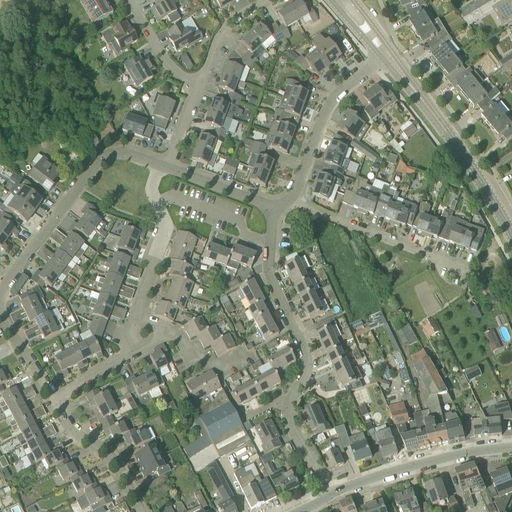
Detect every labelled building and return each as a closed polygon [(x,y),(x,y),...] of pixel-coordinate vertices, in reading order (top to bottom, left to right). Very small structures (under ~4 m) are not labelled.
[(90,18),(94,25),(110,15),(106,8),(108,7),(104,0),(86,0),(79,4),(88,19),(90,18)] [(180,20),(176,12),(172,6),(176,4),(173,0),(157,0),(160,5),(151,10),(154,16),(154,18),(156,21),(157,21),(158,23),(167,18),(171,25),(180,20)] [(417,0),(398,0),(402,10),(406,8),(409,15),(420,8),(419,3),(417,0)] [(463,19),(490,2),(488,0),(482,0),(475,4),(474,2),(458,12),(463,19)] [(511,0),(505,0),(495,6),(500,15),(497,17),(501,25),(511,18),(511,0)] [(299,2),(288,8),(297,22),(307,16),(312,23),(317,20),(311,9),(305,12),(299,2)] [(490,2),(463,19),(469,27),(477,22),(475,19),(493,8),(490,2)] [(283,25),(278,28),(285,40),(290,37),(285,29),(297,22),(288,8),(277,15),(283,25)] [(408,22),(416,34),(431,24),(423,13),(420,8),(409,15),(413,20),(408,22)] [(285,40),(278,28),(278,29),(275,23),(267,28),(262,22),(250,34),(261,46),(270,37),(277,44),(285,40)] [(126,24),(125,23),(102,36),(107,45),(114,41),(121,52),(129,48),(128,46),(137,41),(131,31),(128,33),(123,25),(126,24)] [(172,48),(174,49),(176,53),(185,47),(186,49),(202,39),(198,32),(190,36),(186,29),(184,30),(181,24),(167,32),(173,41),(171,43),(170,42),(170,43),(171,44),(170,45),(172,48)] [(444,32),(438,36),(431,24),(416,34),(423,45),(426,43),(431,48),(441,41),(448,37),(444,32)] [(249,52),(244,56),(253,65),(257,61),(251,55),(261,46),(250,34),(240,43),(249,52)] [(318,53),(329,67),(336,61),(336,60),(340,57),(330,44),(325,47),(322,43),(323,42),(319,36),(311,43),(318,53)] [(432,57),(440,67),(454,57),(445,46),(451,41),(448,37),(441,41),(431,48),(435,54),(432,57)] [(291,50),(287,55),(295,62),(299,57),(291,50)] [(229,56),(222,76),(237,82),(242,70),(245,67),(248,70),(253,65),(244,56),(240,60),(233,53),(229,56)] [(318,75),(329,67),(318,53),(312,58),(310,56),(304,61),(301,57),(293,63),(304,71),(309,67),(311,70),(313,69),(318,75)] [(499,63),(503,68),(511,61),(511,54),(511,55),(499,63)] [(443,75),(451,84),(466,72),(454,57),(440,67),(445,73),(443,75)] [(135,60),(124,67),(136,88),(152,79),(148,74),(154,70),(148,60),(138,65),(135,60)] [(511,69),(511,61),(503,68),(506,73),(511,69)] [(466,72),(451,84),(455,89),(457,88),(465,98),(484,83),(475,73),(474,74),(470,69),(466,72)] [(237,82),(222,76),(217,89),(229,93),(227,98),(240,103),(242,98),(233,94),(235,87),(243,90),(245,85),(237,82)] [(292,88),(288,100),(303,105),(307,94),(302,92),(304,86),(286,80),(284,85),(292,88)] [(477,105),(481,110),(500,95),(496,90),(488,97),(480,87),(484,83),(465,98),(474,108),(477,105)] [(397,101),(389,91),(384,95),(377,87),(364,97),(370,106),(364,111),(372,122),(379,116),(376,112),(384,106),(386,109),(397,101)] [(481,117),(490,128),(504,117),(492,102),(500,95),(481,110),(485,115),(481,117)] [(213,100),(209,112),(231,121),(234,114),(227,111),(229,105),(238,109),(240,103),(227,98),(227,99),(220,96),(218,102),(213,100)] [(159,97),(151,119),(154,120),(152,124),(154,128),(163,131),(163,132),(164,132),(175,103),(159,97)] [(275,110),(273,115),(286,120),(288,114),(299,118),(303,105),(288,100),(283,113),(275,110)] [(231,121),(209,112),(204,125),(209,126),(207,132),(226,139),(228,133),(227,133),(232,121),(231,121)] [(338,129),(355,140),(364,125),(356,120),(358,117),(349,112),(338,129)] [(148,123),(126,115),(121,131),(149,141),(149,140),(153,128),(147,125),(148,123)] [(284,126),(286,120),(273,115),(271,121),(272,122),(267,134),(275,136),(290,142),(294,130),(284,126)] [(507,140),(511,135),(511,126),(504,117),(490,128),(499,138),(502,135),(507,140)] [(412,125),(403,132),(408,139),(417,131),(412,125)] [(200,136),(196,148),(211,153),(215,142),(224,145),(226,139),(207,132),(206,132),(209,133),(207,139),(200,136)] [(326,152),(343,159),(347,149),(344,148),(346,143),(335,135),(330,148),(328,148),(326,152)] [(286,154),(290,142),(275,136),(270,149),(286,154)] [(91,147),(94,145),(98,143),(95,139),(89,142),(91,147)] [(374,163),(376,164),(380,159),(378,158),(365,148),(354,140),(350,146),(361,153),(361,154),(374,163)] [(403,149),(396,140),(392,143),(399,152),(403,149)] [(254,142),(253,144),(251,148),(264,153),(266,147),(254,142)] [(206,166),(211,153),(196,148),(191,160),(206,166)] [(249,154),(252,155),(258,157),(253,169),(269,175),(273,163),(261,158),(264,153),(251,148),(249,154)] [(325,164),(323,169),(342,176),(344,171),(346,172),(350,161),(343,159),(326,152),(324,158),(326,159),(324,164),(325,164)] [(395,166),(399,158),(391,154),(387,163),(395,166)] [(232,161),(226,159),(222,172),(228,174),(232,161)] [(28,177),(48,192),(53,187),(50,185),(59,173),(52,167),(53,166),(45,160),(39,169),(36,166),(28,177)] [(232,161),(228,174),(233,176),(238,163),(232,161)] [(253,169),(249,182),(264,187),(269,175),(253,169)] [(323,169),(321,175),(319,180),(316,179),(314,184),(332,191),(335,181),(340,182),(342,176),(323,169)] [(357,212),(363,214),(369,196),(363,194),(368,182),(358,178),(354,188),(352,193),(348,206),(358,210),(357,212)] [(15,199),(34,213),(41,202),(30,194),(33,189),(21,180),(17,185),(22,189),(15,199)] [(328,201),(332,191),(314,184),(312,189),(315,190),(313,196),(328,201)] [(380,216),(383,210),(389,191),(390,189),(384,187),(382,192),(372,188),(369,196),(363,214),(367,216),(368,213),(374,215),(374,214),(380,216)] [(342,203),(348,206),(352,193),(346,191),(342,203)] [(389,191),(383,210),(380,216),(385,218),(385,219),(390,221),(389,224),(395,226),(401,208),(395,206),(398,196),(397,194),(389,191)] [(34,213),(15,199),(7,209),(26,223),(34,213)] [(412,227),(419,209),(413,207),(414,205),(404,202),(401,208),(395,226),(399,227),(400,225),(406,227),(406,225),(412,227)] [(421,235),(426,237),(433,220),(427,218),(431,208),(430,206),(421,203),(419,209),(412,227),(417,229),(417,231),(422,233),(421,235)] [(85,216),(81,221),(93,230),(100,222),(94,217),(97,212),(86,204),(80,213),(85,216)] [(439,222),(433,220),(426,237),(431,239),(432,237),(437,239),(438,238),(444,240),(452,217),(453,214),(444,210),(439,222)] [(0,219),(1,221),(0,222),(0,234),(7,240),(11,234),(15,237),(19,233),(11,228),(15,222),(2,213),(0,215),(0,219)] [(453,247),(459,249),(468,225),(467,224),(467,223),(457,220),(457,219),(452,217),(444,240),(449,242),(449,243),(454,245),(453,247)] [(78,240),(82,235),(87,239),(93,230),(81,221),(77,226),(73,222),(66,232),(71,235),(78,240)] [(142,241),(146,230),(133,225),(131,231),(124,228),(120,239),(136,244),(137,239),(142,241)] [(484,231),(468,225),(459,249),(463,251),(464,248),(469,250),(470,249),(477,252),(484,231)] [(173,246),(191,253),(197,239),(178,233),(173,246)] [(84,244),(78,240),(71,235),(67,239),(63,236),(60,241),(82,257),(85,253),(80,249),(84,244)] [(136,244),(120,239),(117,249),(124,252),(122,257),(121,258),(130,260),(129,261),(134,262),(138,251),(134,250),(136,244)] [(61,248),(58,252),(71,262),(74,257),(79,261),(82,257),(60,241),(57,245),(61,248)] [(203,260),(214,264),(220,248),(213,246),(213,247),(208,245),(203,260)] [(174,262),(186,267),(191,253),(173,246),(168,260),(174,262)] [(214,264),(225,268),(233,247),(230,253),(226,252),(226,250),(220,248),(214,264)] [(236,272),(239,265),(244,250),(238,247),(238,249),(233,247),(225,268),(236,272)] [(251,252),(244,250),(239,265),(250,269),(255,255),(251,253),(251,252)] [(50,254),(47,258),(69,274),(72,270),(67,267),(71,262),(58,252),(54,257),(50,254)] [(122,257),(115,255),(113,260),(107,259),(105,263),(131,272),(133,268),(128,266),(129,261),(130,260),(121,258),(122,257)] [(49,265),(45,270),(58,279),(61,275),(66,278),(69,274),(47,258),(44,262),(49,265)] [(304,271),(299,260),(286,266),(288,271),(287,271),(290,278),(304,271)] [(186,267),(174,262),(169,275),(174,277),(187,282),(192,269),(186,267)] [(107,275),(122,281),(124,275),(129,277),(131,272),(105,263),(104,268),(109,270),(107,275)] [(58,279),(45,270),(42,274),(37,271),(31,280),(42,288),(45,284),(51,288),(58,279)] [(309,282),(304,271),(290,278),(293,284),(294,284),(296,287),(294,288),(295,288),(309,282)] [(122,281),(107,275),(105,281),(100,279),(98,284),(123,293),(125,288),(120,286),(122,281)] [(169,291),(188,298),(193,284),(187,282),(174,277),(169,291)] [(317,279),(311,280),(315,291),(320,289),(317,279)] [(245,299),(259,292),(255,285),(254,286),(252,282),(239,288),(245,299)] [(299,294),(301,298),(314,292),(309,282),(295,288),(298,295),(299,294)] [(99,296),(114,301),(116,296),(122,298),(123,293),(98,284),(96,288),(101,290),(99,296)] [(18,311),(21,316),(44,304),(42,300),(37,302),(31,291),(19,297),(22,303),(20,304),(23,309),(18,311)] [(177,309),(183,311),(188,298),(169,291),(164,304),(177,309)] [(262,303),(263,303),(261,299),(262,298),(259,292),(245,299),(250,309),(248,310),(248,311),(262,303)] [(319,303),(314,292),(301,298),(303,303),(302,303),(304,310),(319,303)] [(114,301),(99,296),(97,301),(92,299),(90,304),(116,313),(118,308),(112,306),(114,301)] [(220,299),(223,305),(225,310),(231,306),(225,296),(220,299)] [(154,316),(172,323),(177,309),(164,304),(159,302),(154,316)] [(262,303),(248,311),(253,321),(266,314),(264,310),(265,310),(262,303)] [(319,303),(304,310),(308,316),(309,316),(311,320),(324,314),(319,303)] [(30,324),(34,321),(44,316),(42,311),(46,309),(44,304),(21,316),(23,321),(27,318),(30,324)] [(116,313),(90,304),(89,308),(93,310),(92,316),(94,317),(107,322),(109,316),(114,318),(116,313)] [(375,322),(369,325),(372,331),(388,324),(383,311),(372,315),(375,322)] [(395,327),(406,321),(401,311),(390,317),(395,327)] [(32,328),(35,333),(59,321),(56,317),(52,319),(49,313),(44,316),(34,321),(37,326),(32,328)] [(266,314),(253,321),(259,331),(273,324),(269,318),(268,318),(266,314)] [(107,322),(94,317),(91,323),(105,328),(107,322)] [(197,336),(215,327),(214,326),(207,330),(200,318),(183,327),(190,340),(197,336)] [(429,338),(440,332),(434,322),(432,323),(429,319),(424,322),(426,326),(424,328),(429,338)] [(59,321),(35,333),(37,338),(41,335),(44,341),(58,333),(56,328),(61,326),(59,321)] [(105,328),(91,323),(89,329),(103,334),(105,328)] [(273,324),(259,331),(265,342),(277,335),(275,331),(276,330),(273,324)] [(417,342),(409,326),(397,332),(404,346),(409,346),(417,342)] [(197,336),(203,349),(221,339),(215,327),(197,336)] [(318,340),(321,346),(336,339),(331,328),(318,335),(320,339),(318,340)] [(103,334),(89,329),(88,331),(93,339),(83,344),(90,358),(96,356),(98,360),(103,358),(97,347),(103,334)] [(485,335),(493,353),(501,349),(493,331),(485,335)] [(221,339),(203,349),(204,349),(211,345),(218,358),(235,349),(228,336),(221,339)] [(326,352),(328,356),(341,350),(336,339),(321,346),(324,353),(326,352)] [(90,358),(83,344),(78,346),(75,341),(71,344),(83,367),(88,365),(85,361),(90,358)] [(64,354),(71,368),(76,365),(78,370),(83,367),(71,344),(66,346),(69,351),(64,354)] [(154,366),(157,372),(167,367),(164,361),(169,358),(163,346),(152,351),(155,355),(150,358),(154,367),(154,366)] [(288,350),(277,355),(285,370),(291,366),(290,365),(295,363),(288,350)] [(346,360),(342,352),(341,350),(328,356),(326,357),(329,363),(331,363),(333,367),(346,360)] [(411,358),(414,368),(430,398),(438,396),(447,394),(448,394),(437,374),(424,351),(411,358)] [(71,368),(64,354),(54,359),(57,365),(52,368),(58,380),(68,375),(66,371),(71,368)] [(278,373),(285,370),(277,355),(266,361),(272,372),(274,374),(278,372),(278,373)] [(333,372),(336,378),(351,371),(346,360),(333,367),(335,371),(333,372)] [(154,366),(154,367),(144,371),(147,376),(141,379),(149,393),(158,388),(155,381),(160,379),(157,372),(154,366)] [(383,370),(388,382),(393,380),(387,368),(383,370)] [(357,369),(351,372),(351,371),(336,378),(339,385),(341,384),(343,389),(344,388),(347,394),(363,388),(359,381),(362,379),(357,369)] [(466,374),(471,383),(480,378),(475,369),(466,374)] [(210,370),(205,373),(197,377),(206,395),(219,388),(210,370)] [(407,370),(401,372),(400,372),(403,383),(410,381),(407,370)] [(443,371),(437,374),(448,394),(451,392),(445,380),(447,378),(443,371)] [(0,393),(4,391),(1,386),(11,381),(8,376),(4,378),(1,372),(0,372),(0,393)] [(279,385),(274,374),(272,372),(262,377),(269,392),(276,388),(275,387),(279,385)] [(134,377),(123,382),(129,394),(135,391),(139,398),(149,393),(141,379),(136,382),(134,377)] [(193,401),(206,395),(197,377),(184,384),(193,401)] [(262,377),(251,383),(258,396),(263,394),(263,395),(269,392),(262,377)] [(251,383),(241,388),(249,403),(255,399),(254,398),(258,396),(251,383)] [(237,407),(238,407),(242,405),(242,406),(249,403),(241,388),(230,394),(237,407)] [(0,403),(0,407),(1,409),(25,397),(22,392),(18,394),(15,389),(1,397),(4,402),(0,403)] [(95,405),(98,410),(112,403),(107,393),(101,396),(98,390),(85,397),(90,407),(95,405)] [(199,420),(212,445),(219,459),(250,443),(222,391),(199,419),(199,420)] [(429,411),(432,420),(432,422),(434,422),(436,430),(434,430),(438,447),(449,444),(442,416),(438,396),(430,398),(427,403),(429,411)] [(27,401),(25,397),(1,409),(3,414),(9,411),(11,416),(25,409),(23,404),(27,401)] [(112,403),(98,410),(100,415),(96,417),(101,427),(113,421),(111,415),(117,412),(112,403)] [(321,435),(331,431),(328,423),(326,424),(319,407),(304,413),(311,432),(318,429),(321,435)] [(28,414),(25,409),(11,416),(14,421),(9,424),(11,428),(35,416),(32,411),(28,414)] [(406,411),(391,414),(396,427),(401,437),(408,454),(419,451),(416,436),(415,434),(408,435),(405,424),(409,423),(406,411)] [(431,449),(438,447),(434,430),(436,430),(434,422),(432,422),(432,420),(429,411),(431,420),(424,422),(422,413),(431,449)] [(426,431),(415,434),(416,436),(419,451),(431,449),(422,413),(413,415),(415,425),(424,423),(426,431)] [(475,438),(488,437),(486,421),(482,413),(477,415),(480,421),(473,422),(472,420),(465,424),(466,426),(472,439),(475,438)] [(465,440),(472,439),(466,426),(462,427),(455,415),(452,416),(451,414),(442,416),(449,444),(465,440)] [(19,430),(21,435),(35,428),(33,423),(37,420),(35,416),(11,428),(13,433),(19,430)] [(201,438),(207,448),(212,445),(199,420),(193,423),(201,438)] [(488,437),(501,436),(500,420),(486,421),(488,437)] [(114,441),(122,436),(128,433),(123,423),(116,426),(113,421),(101,427),(106,438),(111,436),(114,441)] [(265,455),(280,447),(276,440),(278,439),(270,422),(254,430),(263,446),(261,447),(265,455)] [(371,458),(363,436),(349,441),(343,426),(335,429),(337,436),(338,436),(339,436),(344,449),(350,447),(356,464),(371,458)] [(16,438),(21,447),(45,435),(42,430),(38,433),(35,428),(21,435),(16,438)] [(132,444),(134,449),(147,443),(149,442),(144,432),(138,435),(135,429),(128,433),(122,436),(127,446),(132,444)] [(368,432),(372,440),(374,447),(379,445),(383,459),(397,455),(393,440),(392,438),(393,438),(390,431),(389,431),(389,433),(378,436),(378,434),(376,435),(373,430),(368,432)] [(45,435),(21,447),(23,452),(28,449),(31,454),(45,447),(43,442),(47,440),(45,435)] [(339,436),(338,436),(340,439),(329,444),(334,453),(324,457),(331,471),(344,465),(340,456),(345,453),(343,449),(344,449),(339,436)] [(147,443),(149,448),(139,453),(145,465),(167,454),(161,442),(158,437),(149,442),(147,443)] [(196,441),(202,451),(207,448),(201,438),(196,441)] [(196,441),(192,444),(198,453),(202,451),(196,441)] [(194,456),(198,453),(192,444),(187,446),(194,456)] [(183,449),(189,459),(194,456),(187,446),(183,449)] [(31,467),(43,460),(55,454),(52,450),(48,452),(45,447),(31,454),(26,457),(31,467)] [(254,460),(256,466),(260,465),(255,452),(237,458),(240,465),(254,460)] [(55,466),(58,472),(70,466),(65,455),(60,458),(57,453),(55,454),(43,460),(48,470),(55,466)] [(176,464),(172,466),(167,454),(145,465),(143,466),(149,478),(164,470),(167,475),(178,470),(176,464)] [(275,488),(279,486),(284,495),(298,487),(295,481),(298,480),(295,475),(292,477),(290,473),(284,476),(281,472),(279,471),(274,474),(267,459),(261,462),(275,488)] [(234,511),(233,508),(237,506),(220,474),(214,463),(205,468),(211,479),(214,485),(222,500),(214,504),(218,511),(234,511)] [(74,470),(72,465),(70,466),(58,472),(57,472),(63,482),(69,479),(72,484),(84,478),(79,468),(74,470)] [(478,490),(480,494),(488,511),(496,511),(487,491),(480,479),(474,465),(465,468),(465,467),(454,470),(467,508),(474,506),(470,493),(478,490)] [(251,511),(276,498),(266,479),(261,482),(258,476),(254,479),(250,471),(245,474),(242,469),(233,474),(237,481),(251,511)] [(499,497),(511,491),(511,484),(506,470),(491,476),(499,497)] [(164,475),(162,477),(146,486),(150,491),(168,480),(164,475)] [(86,477),(84,478),(72,484),(77,494),(83,491),(86,496),(98,490),(93,480),(89,482),(86,477)] [(448,501),(447,498),(441,482),(426,487),(433,507),(448,501)] [(98,490),(86,496),(85,497),(90,507),(96,504),(99,509),(111,503),(106,493),(102,495),(99,490),(98,490)] [(193,494),(199,506),(188,511),(201,511),(201,510),(206,507),(198,491),(193,494)] [(395,498),(399,510),(401,509),(402,511),(430,511),(427,505),(418,508),(412,492),(395,498)] [(356,511),(351,499),(340,504),(342,511),(356,511)] [(451,511),(457,511),(460,511),(454,499),(448,501),(451,511)] [(505,511),(504,511),(499,500),(494,503),(498,511),(505,511)] [(167,511),(161,501),(156,504),(160,511),(167,511)] [(363,511),(385,511),(382,502),(362,509),(363,511)]
